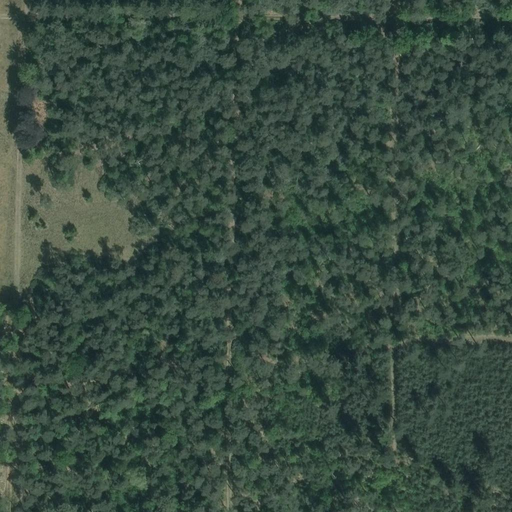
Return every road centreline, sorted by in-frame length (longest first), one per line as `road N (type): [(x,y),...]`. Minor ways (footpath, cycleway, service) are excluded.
road 1 (track): [(239,0),(225,511)]
road 2 (track): [(511,15),(0,18)]
road 3 (track): [(22,18),(7,511)]
road 4 (track): [(397,0),(383,349),(389,443)]
road 5 (track): [(383,349),(511,353)]
